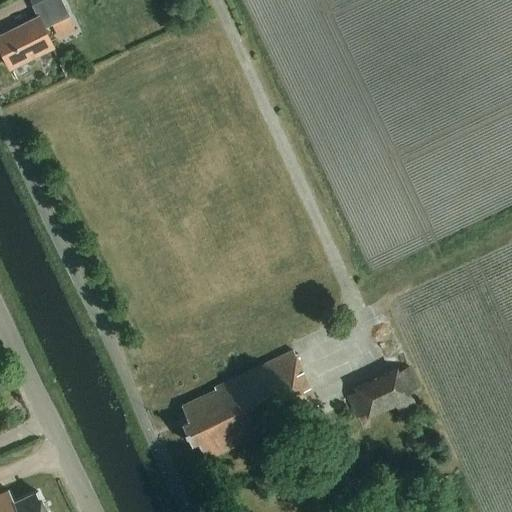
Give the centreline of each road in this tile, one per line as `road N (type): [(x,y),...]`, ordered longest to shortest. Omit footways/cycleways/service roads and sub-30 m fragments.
road 1 (residential): [(188,511),(0,114)]
road 2 (tertiary): [(95,511),(0,313)]
road 3 (track): [(349,290),(511,216)]
